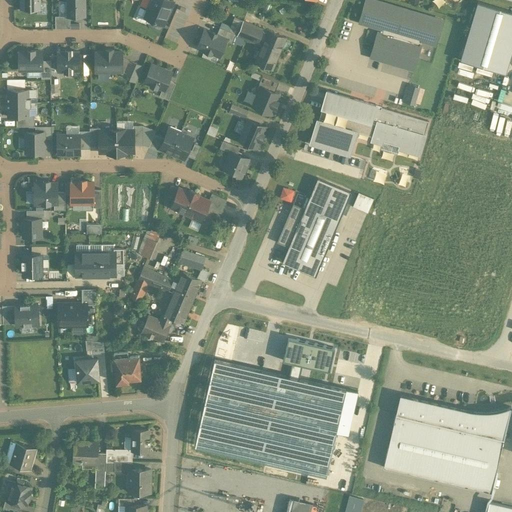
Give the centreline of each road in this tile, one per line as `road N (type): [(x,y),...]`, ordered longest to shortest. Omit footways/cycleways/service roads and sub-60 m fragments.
road 1 (unclassified): [(213,296),(498,364)]
road 2 (residential): [(253,201),(166,165),(6,167)]
road 3 (residential): [(5,37),(119,35),(176,60),(201,0)]
road 4 (residential): [(253,201),(337,0)]
road 5 (residential): [(6,167),(8,291)]
road 6 (residential): [(55,412),(175,405)]
